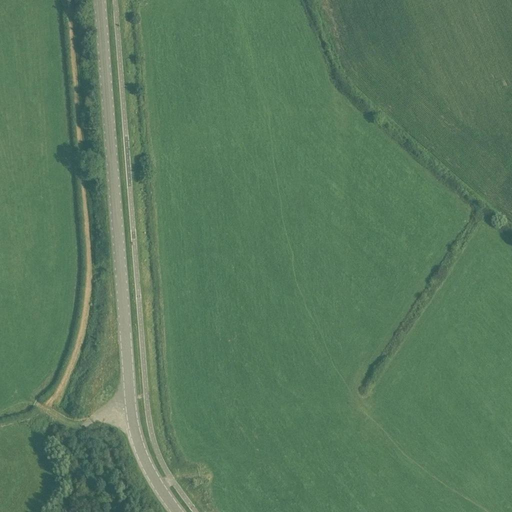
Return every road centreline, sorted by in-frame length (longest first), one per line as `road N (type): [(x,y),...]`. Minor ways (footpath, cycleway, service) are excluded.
road 1 (tertiary): [(176,511),(143,457),(131,415),(101,0)]
road 2 (track): [(131,415),(70,425),(22,394)]
